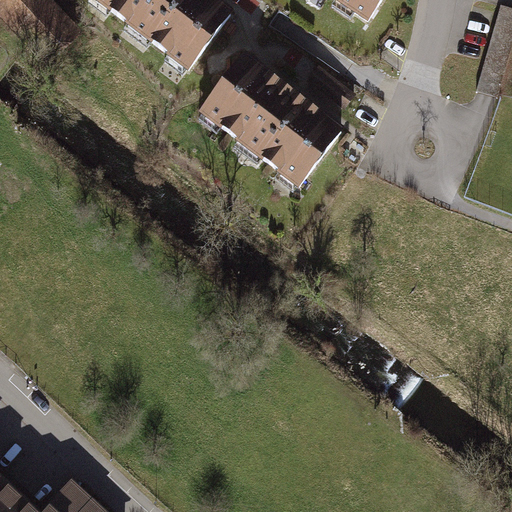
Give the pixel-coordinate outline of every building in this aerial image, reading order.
[(84,34),(51,0),(2,0),(0,2),(0,18),(50,69),(84,34)] [(234,11),(219,0),(91,0),(189,73),(234,11)] [(335,0),(371,24),(386,0),(335,0)] [(511,9),(500,6),(477,91),(486,94),(497,98),(511,47),(511,9)] [(343,130),(248,54),(202,112),(297,188),(343,130)] [(35,507),(0,473),(0,511),(100,511),(63,477),(35,507)]
